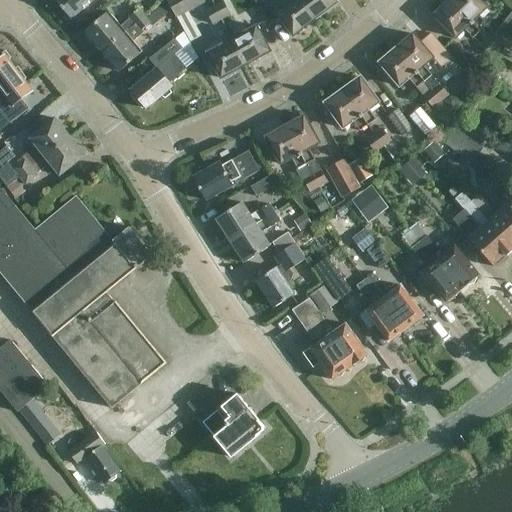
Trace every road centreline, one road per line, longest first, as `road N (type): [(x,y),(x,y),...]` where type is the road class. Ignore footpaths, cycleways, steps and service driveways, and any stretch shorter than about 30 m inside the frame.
road 1 (residential): [(134,156),(248,336),(363,479)]
road 2 (residential): [(395,0),(295,84),(134,156)]
road 3 (residential): [(3,0),(134,156)]
road 4 (residential): [(363,479),(511,381)]
